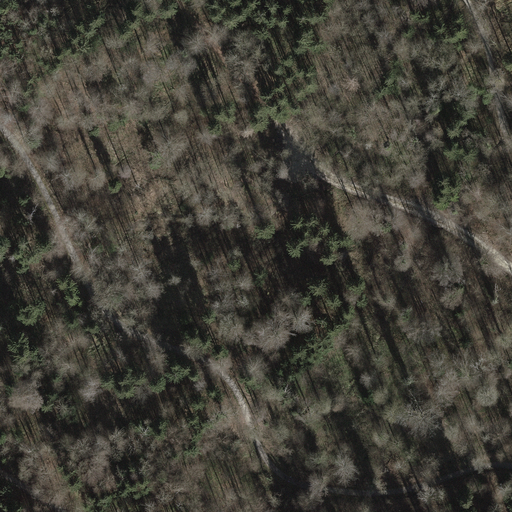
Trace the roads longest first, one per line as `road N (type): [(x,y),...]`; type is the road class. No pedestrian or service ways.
road 1 (track): [(511,466),(471,468),(390,492),(299,483),(264,462),(244,398),(220,369),(111,321),(0,122)]
road 2 (track): [(511,271),(439,220),(331,178),(306,159)]
road 3 (track): [(511,141),(487,44),(466,0)]
